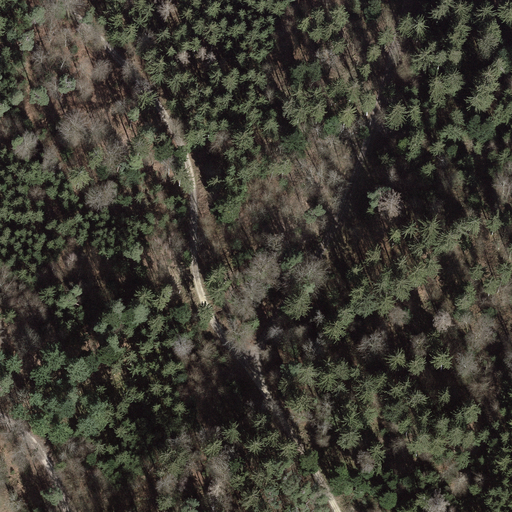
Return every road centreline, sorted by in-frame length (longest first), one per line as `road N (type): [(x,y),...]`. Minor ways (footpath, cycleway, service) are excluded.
road 1 (track): [(247,364),(205,309),(192,255),(195,183),(165,114),(97,38),(38,0)]
road 2 (track): [(247,364),(298,296),(367,144),(407,0)]
road 3 (track): [(334,511),(247,364)]
road 4 (track): [(0,415),(28,424),(58,458),(66,511)]
